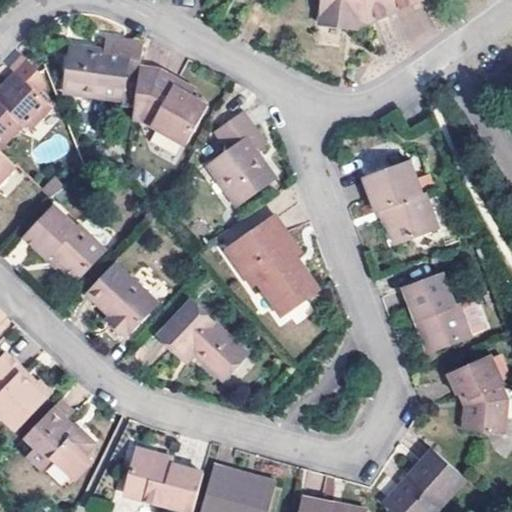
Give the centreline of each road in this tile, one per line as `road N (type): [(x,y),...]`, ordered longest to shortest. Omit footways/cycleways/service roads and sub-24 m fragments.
road 1 (residential): [(0,281),(133,399),(334,456),(360,449),(392,391),(302,129),(306,96)]
road 2 (residential): [(511,5),(381,100),(354,106),(306,96)]
road 3 (residential): [(306,96),(113,0)]
